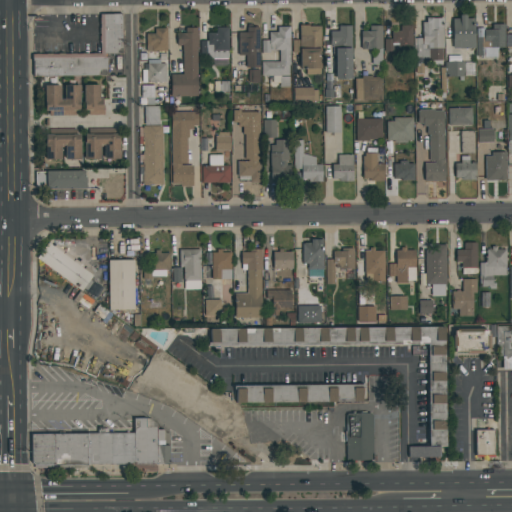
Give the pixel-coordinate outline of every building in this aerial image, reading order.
[(107,76),(106,55),(122,54),(121,14),(100,14),(100,53),(33,55),(33,77),(107,76)] [(452,17),(453,48),(474,48),(474,17),(452,17)] [(442,61),(443,18),(423,18),(423,38),(415,38),(415,58),(430,58),(430,60),(442,61)] [(505,25),(492,24),(492,29),(476,29),(476,56),(498,57),(498,48),(504,48),(505,25)] [(321,26),(300,26),(299,68),(321,69),(321,26)] [(351,26),(338,26),(338,31),(333,31),(334,79),(352,79),(351,26)] [(382,26),(369,26),(369,31),(362,31),(361,49),(382,49),(382,26)] [(412,26),(400,26),(400,31),(392,31),(392,39),(384,39),(384,50),(412,50),(412,26)] [(207,33),(207,59),(228,60),(228,28),(216,27),(216,33),(207,33)] [(260,68),(258,27),(246,27),(246,32),(237,32),(238,68),(260,68)] [(290,27),(277,27),(277,32),(269,32),(269,41),(262,40),(262,51),(279,51),(279,62),(262,62),(261,78),(280,78),(279,87),(289,88),(290,27)] [(146,33),(146,52),(167,51),(167,28),(154,28),(154,33),(146,33)] [(197,28),(184,28),(185,33),(177,33),(177,45),(182,45),(182,74),(170,75),(171,97),(198,96),(197,28)] [(148,83),(166,82),(166,61),(147,61),(148,83)] [(445,76),(474,76),(474,69),(465,70),(465,62),(445,63),(445,76)] [(248,70),(248,83),(259,83),(259,70),(248,70)] [(382,100),(382,76),(355,77),(355,101),(382,100)] [(64,85),(64,98),(60,98),(60,86),(45,85),(44,114),(79,115),(79,86),(64,85)] [(101,85),(84,85),(84,115),(101,115),(101,85)] [(294,101),(318,101),(317,88),(293,88),(294,101)] [(159,125),(159,107),(144,106),(144,125),(159,125)] [(341,107),(325,107),(325,133),(341,133),(341,107)] [(448,125),(472,125),(472,108),(448,108),(448,125)] [(443,110),(417,110),(418,137),(415,137),(416,172),(423,171),(423,182),(444,181),(443,110)] [(170,112),(172,186),(193,186),(192,165),(187,165),(187,128),(198,127),(198,112),(170,112)] [(260,182),(259,112),(232,112),(233,125),(244,125),(244,161),(238,161),(238,178),(249,178),(249,183),(260,182)] [(382,119),(356,118),(356,139),(381,140),(382,119)] [(412,142),(412,119),(387,118),(386,142),(412,142)] [(264,138),(276,137),(275,120),(263,121),(264,138)] [(143,185),(164,184),(162,126),(142,126),(143,185)] [(493,129),(477,130),(478,141),(493,141),(493,129)] [(45,160),(63,160),(80,160),(80,134),(45,135),(45,160)] [(102,160),(102,159),(120,159),(119,134),(85,134),(85,160),(102,160)] [(230,135),(216,134),(215,150),(229,151),(230,135)] [(322,182),(322,165),(315,165),(316,156),(302,155),(302,140),(293,140),(293,172),(301,173),(301,181),(322,182)] [(288,142),(269,142),(270,176),(288,175),(288,142)] [(362,180),(384,180),(384,164),(376,164),(376,153),(363,152),(362,180)] [(485,154),(485,181),(506,180),(506,153),(485,154)] [(202,166),(201,182),(229,183),(230,166),(222,166),(222,155),(209,155),(208,166),(202,166)] [(331,165),(331,181),(353,181),(353,155),(338,155),(337,165),(331,165)] [(454,163),(455,180),(476,179),(476,164),(469,164),(469,156),(461,156),(461,163),(454,163)] [(393,180),(414,180),(414,163),(393,162),(393,180)] [(46,171),(46,189),(86,188),(85,171),(46,171)] [(303,241),(304,270),(323,269),(323,241),(303,241)] [(48,242),(36,259),(83,292),(94,275),(48,242)] [(477,243),(463,243),(463,250),(458,250),(458,268),(476,268),(477,243)] [(426,285),(431,284),(431,296),(446,296),(445,244),(434,245),(434,252),(425,252),(426,285)] [(479,287),(492,287),(492,276),(506,276),(506,249),(486,248),(486,263),(480,263),(479,287)] [(354,249),(333,250),(333,259),(325,260),(326,285),(334,284),(334,269),(355,269),(354,249)] [(415,249),(395,249),(395,264),(388,264),(388,276),(396,276),(395,283),(415,283),(415,249)] [(200,250),(179,250),(179,267),(172,267),(172,282),(184,282),(184,290),(200,290),(200,250)] [(385,282),(384,250),(365,250),(365,282),(385,282)] [(231,280),(231,251),(205,251),(205,265),(212,265),(212,280),(231,280)] [(247,294),(235,294),(235,318),(262,318),(261,251),(241,251),(241,265),(246,265),(247,294)] [(273,269),(292,269),(292,251),(273,251),(273,269)] [(168,277),(168,252),(154,252),(154,254),(142,254),(142,278),(168,277)] [(108,261),(109,311),(134,310),(133,260),(108,261)] [(476,279),(461,279),(462,291),(451,292),(452,310),(458,310),(458,317),(473,316),(472,293),(476,293),(476,279)] [(291,290),(266,290),(266,300),(271,300),(271,316),(279,316),(279,308),(290,308),(291,290)] [(406,310),(406,296),(389,297),(389,310),(406,310)] [(221,300),(204,300),(205,316),(221,316),(221,300)] [(320,322),(320,306),(296,306),(297,322),(320,322)] [(374,306),(357,307),(358,322),(375,322),(374,306)] [(511,325),(489,326),(489,332),(453,331),(453,353),(489,353),(489,338),(499,338),(499,370),(511,370),(511,325)] [(444,326),(210,330),(210,346),(428,344),(430,447),(408,447),(408,458),(439,457),(439,447),(446,447),(444,326)] [(362,403),(362,386),(236,387),(236,404),(362,403)] [(373,460),(372,413),(345,414),(346,461),(373,460)] [(31,434),(31,466),(170,465),(170,446),(164,446),(164,430),(154,430),(154,418),(133,419),(134,433),(31,434)] [(494,430),(474,431),(474,458),(494,458),(494,430)]
